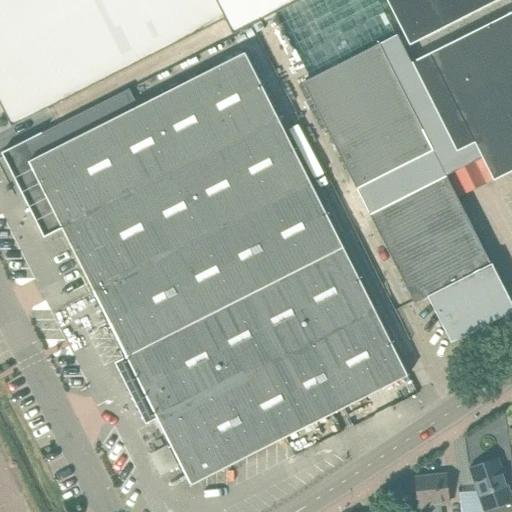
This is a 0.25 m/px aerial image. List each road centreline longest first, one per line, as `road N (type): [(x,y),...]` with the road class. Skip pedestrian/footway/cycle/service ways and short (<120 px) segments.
road 1 (tertiary): [(296,511),(511,371)]
road 2 (unclassified): [(108,511),(0,295)]
